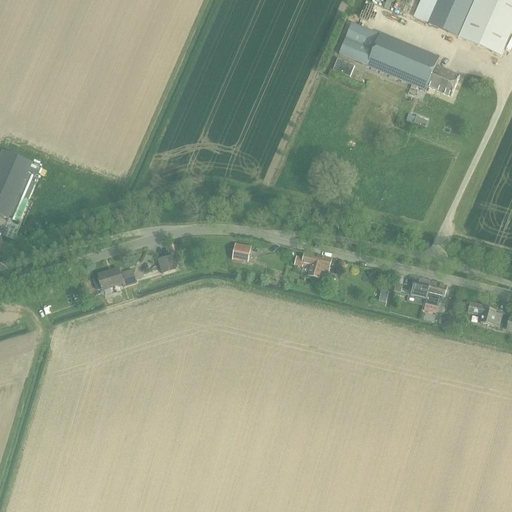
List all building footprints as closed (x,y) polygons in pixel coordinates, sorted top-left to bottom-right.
[(500,56),(511,28),(511,0),(439,0),(428,25),(473,44),(500,56)] [(367,67),(427,91),(428,88),(452,98),(461,77),(437,67),(441,59),(381,34),(380,36),(352,24),(339,55),(367,67)] [(417,118),(408,115),(406,121),(415,124),(417,118)] [(422,120),(420,126),(425,128),(428,122),(422,120)] [(1,151),(0,154),(0,215),(8,219),(31,164),(1,151)] [(233,261),(248,264),(251,247),(236,245),(233,261)] [(310,277),(319,279),(321,271),(328,272),(331,260),(305,253),(304,260),(299,259),(298,262),(296,262),(296,265),(302,267),(303,266),(312,268),(310,277)] [(155,271),(161,269),(163,275),(176,271),(172,258),(171,257),(158,261),(160,264),(153,267),(148,269),(149,272),(155,270),(155,271)] [(99,276),(101,283),(104,292),(124,285),(124,288),(136,284),(132,271),(120,274),(119,269),(99,276)] [(398,279),(396,286),(394,291),(401,293),(404,280),(398,279)] [(412,291),(411,296),(416,297),(424,299),(427,300),(431,283),(415,279),(413,290),(412,291)] [(431,283),(427,300),(425,312),(437,315),(440,302),(441,297),(445,298),(448,287),(431,283)] [(382,290),(379,302),(386,304),(389,292),(382,290)] [(500,328),(502,315),(496,314),(497,311),(485,309),(486,306),(470,303),(468,314),(482,317),(481,324),(500,328)]
